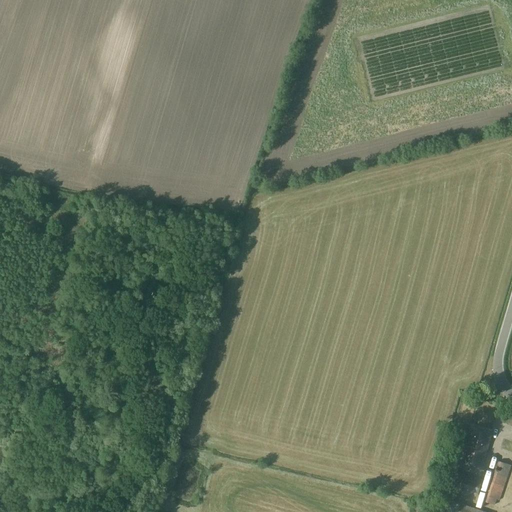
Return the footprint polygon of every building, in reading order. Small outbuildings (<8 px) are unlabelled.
[(481,466),(491,433),(471,427),(461,460),(481,466)] [(497,505),(511,466),(499,462),(486,501),(497,505)] [(477,496),(482,481),(461,475),(456,490),(477,496)] [(437,485),(436,492),(443,494),(445,487),(437,485)] [(482,511),(452,502),(449,511),(482,511)]
